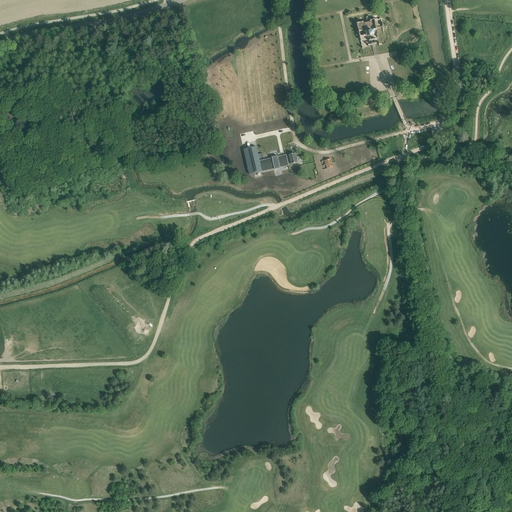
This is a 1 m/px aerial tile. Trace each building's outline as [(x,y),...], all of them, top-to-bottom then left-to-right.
[(387,44),(381,18),(371,20),(370,17),(369,16),(367,17),(366,18),(367,21),(357,24),(362,49),(369,47),(369,46),(372,45),(376,44),(378,44),(379,45),(387,44)] [(243,149),(248,174),(261,172),(256,146),(243,149)] [(289,156),(287,157),(288,164),(291,163),(291,164),(298,163),(296,154),(289,155),(289,156)] [(263,170),(288,165),(286,155),(266,159),(267,164),(262,165),(263,170)] [(324,161),(326,166),(327,169),(333,167),(331,159),(324,161)]
